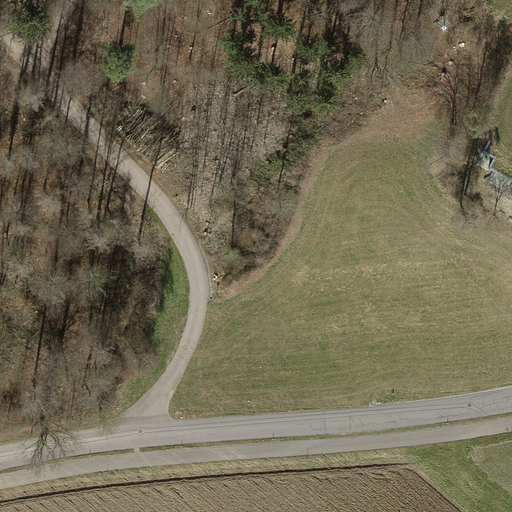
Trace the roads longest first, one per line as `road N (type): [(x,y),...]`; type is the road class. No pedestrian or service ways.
road 1 (tertiary): [(511,400),(450,414),(142,432),(0,463)]
road 2 (track): [(142,432),(196,312),(148,181),(0,27)]
